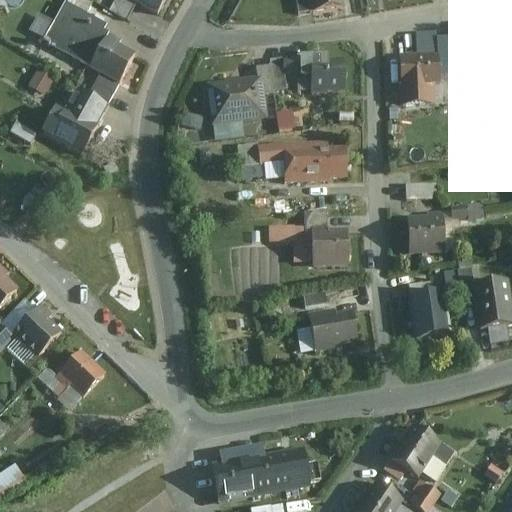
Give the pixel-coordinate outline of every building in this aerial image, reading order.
[(126,0),(157,16),(165,0),(126,0)] [(345,9),(343,0),(308,0),(312,16),(345,9)] [(41,17),(34,31),(47,37),(54,23),(41,17)] [(119,85),(134,56),(118,47),(122,40),(108,33),(89,69),(119,85)] [(439,89),(438,56),(398,57),(400,110),(423,109),(422,90),(439,89)] [(312,95),(345,94),(344,61),(329,61),(328,57),(299,58),(299,80),(311,79),(312,95)] [(39,70),(29,88),(46,98),(56,80),(39,70)] [(261,78),(205,86),(211,129),(267,121),(261,78)] [(41,136),(83,157),(109,107),(76,90),(63,115),(54,110),(41,136)] [(200,130),(203,119),(188,114),(184,126),(200,130)] [(283,145),(284,186),(330,184),(330,181),(347,180),(346,150),(327,150),(327,144),(283,145)] [(407,201),(438,200),(438,184),(407,186),(407,201)] [(407,220),(409,258),(445,256),(443,218),(407,220)] [(350,233),(312,234),(313,268),(351,267),(351,259),(350,233)] [(10,275),(0,265),(0,312),(18,293),(5,280),(10,275)] [(511,291),(511,281),(473,287),(479,333),(511,327),(511,291)] [(445,293),(407,299),(414,345),(452,339),(445,293)] [(53,317),(41,305),(12,335),(38,360),(62,335),(48,322),(53,317)] [(357,344),(352,313),(335,316),(334,310),(307,314),(314,357),(342,352),(341,347),(357,344)] [(0,356),(15,342),(0,326),(0,356)] [(107,377),(83,352),(57,378),(82,402),(107,377)] [(441,446),(412,427),(388,464),(417,483),(441,446)] [(127,450),(73,489),(89,511),(118,511),(132,503),(137,509),(151,499),(133,474),(141,469),(127,450)] [(220,507),(312,489),(304,450),(212,467),(220,507)] [(414,506),(422,511),(430,511),(442,495),(420,481),(413,492),(420,497),(414,506)] [(398,511),(404,504),(375,485),(357,511),(398,511)]
